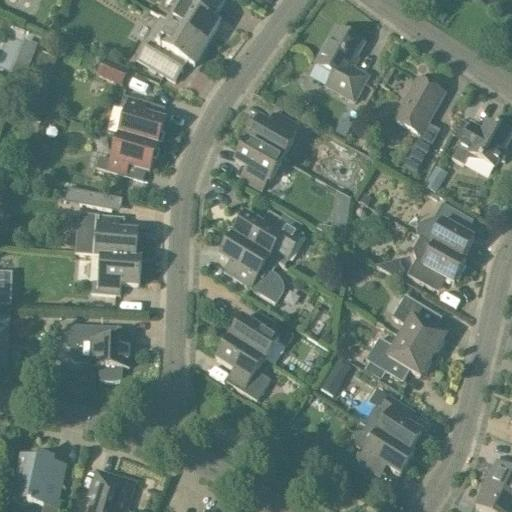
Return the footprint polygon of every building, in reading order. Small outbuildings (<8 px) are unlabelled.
[(183,0),(169,24),(208,47),(220,26),(210,20),(215,13),(218,15),(226,2),(223,0),(183,0)] [(208,47),(169,24),(162,20),(149,41),(145,49),(144,49),(137,62),(175,85),(183,72),(180,70),(184,63),(195,69),(208,47)] [(336,30),(316,67),(333,77),(326,89),(354,104),(367,80),(350,70),(363,46),(336,30)] [(18,57),(31,63),(38,46),(25,41),(18,57)] [(43,54),(37,67),(51,73),(57,61),(43,54)] [(99,77),(121,87),(128,73),(106,62),(99,77)] [(394,123),(422,138),(445,97),(417,81),(394,123)] [(119,137),(157,149),(165,123),(157,121),(159,115),(155,107),(123,98),(120,110),(126,112),(119,137)] [(42,114),(27,110),(24,120),(39,124),(42,114)] [(248,143),(283,162),(295,141),(293,140),(299,130),(278,118),(272,128),(260,121),(248,143)] [(472,126),(452,162),(464,168),(468,161),(505,165),(507,148),(511,138),(511,134),(494,124),(493,126),(487,123),(482,132),(472,126)] [(119,137),(111,163),(100,159),(96,171),(125,180),(128,168),(150,174),(157,149),(119,137)] [(248,143),(235,164),(247,171),(241,181),(262,193),(268,183),(270,184),(283,162),(248,143)] [(430,151),(418,144),(404,168),(416,175),(430,151)] [(436,195),(442,186),(430,178),(424,189),(436,195)] [(114,200),(84,194),(81,208),(111,213),(114,200)] [(466,265),(466,264),(463,262),(474,242),(462,235),(470,221),(444,206),(435,221),(425,224),(424,226),(421,226),(417,233),(418,235),(417,237),(466,265)] [(284,269),(303,238),(280,224),(282,221),(269,214),(264,222),(267,224),(265,228),(246,216),(233,238),(284,269)] [(75,257),(141,262),(141,261),(135,261),(138,235),(120,233),(122,221),(125,221),(125,220),(99,218),(99,219),(97,219),(97,218),(79,217),(75,257)] [(347,225),(332,223),(331,229),(330,240),(344,246),(347,225)] [(466,265),(417,237),(417,238),(420,240),(413,252),(416,263),(408,278),(434,293),(442,279),(454,286),(466,265)] [(233,238),(219,259),(231,266),(224,276),(274,307),(281,296),(282,291),(281,286),(278,281),(275,278),(270,275),(276,265),(284,270),(285,269),(284,269),(233,238)] [(75,257),(101,259),(99,285),(92,284),(91,297),(120,299),(121,287),(139,289),(141,262),(75,257)] [(0,272),(0,306),(12,307),(12,273),(0,272)] [(401,340),(433,359),(435,356),(439,355),(444,346),(443,342),(445,339),(419,323),(427,311),(405,298),(392,320),(407,329),(401,340)] [(229,341),(266,364),(279,343),(287,348),(294,338),(266,320),(259,330),(242,319),(229,341)] [(121,330),(81,329),(71,328),(69,361),(74,366),(92,367),(92,369),(98,369),(98,376),(99,383),(106,385),(113,386),(120,384),(123,377),(123,370),(129,371),(130,343),(121,343),(121,330)] [(401,340),(394,350),(379,341),(366,363),(387,376),(394,364),(420,380),(423,376),(426,375),(432,366),(431,362),(433,359),(401,340)] [(229,341),(216,362),(234,373),(227,385),(257,404),(270,383),(256,374),(263,363),(266,364),(229,341)] [(0,355),(0,369),(7,370),(8,356),(0,355)] [(340,388),(327,380),(320,392),(333,399),(340,388)] [(334,405),(343,410),(347,404),(338,398),(334,405)] [(366,428),(413,458),(414,457),(409,455),(422,435),(407,426),(413,416),(388,400),(382,410),(379,408),(374,411),(367,422),(366,428)] [(366,428),(363,433),(353,436),(356,449),(362,453),(355,463),(380,479),(386,469),(401,478),(413,458),(366,428)] [(21,458),(12,501),(16,502),(18,505),(25,507),(28,505),(56,511),(66,468),(64,468),(63,472),(52,469),(54,460),(42,458),(41,462),(21,458)] [(487,487),(511,500),(511,474),(497,467),(487,487)] [(89,511),(127,511),(135,485),(115,479),(113,489),(94,484),(89,499),(92,500),(89,511)] [(511,511),(511,500),(487,487),(475,511),(478,511),(511,511)]
